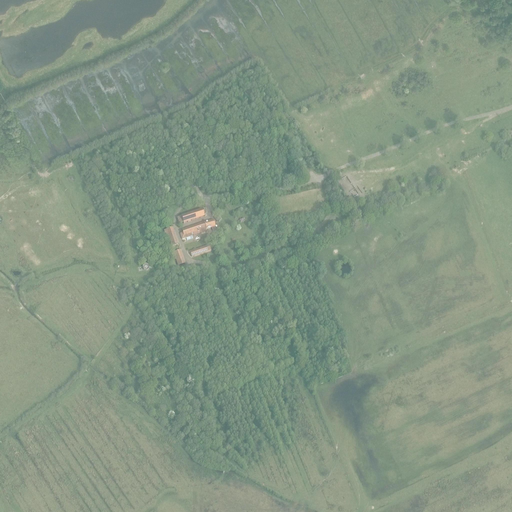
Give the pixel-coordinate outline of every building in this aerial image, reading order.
[(181,216),(184,224),(204,217),(201,209),(181,216)] [(212,231),(216,230),(213,220),(204,223),(183,230),(184,232),(180,234),(181,239),(186,238),(187,241),(193,239),(192,236),(207,231),(206,230),(211,228),(212,231)] [(172,248),(179,246),(172,227),(163,230),(166,236),(167,235),(172,248)] [(190,252),(192,257),(210,250),(209,245),(190,252)] [(178,266),(185,264),(180,250),(173,253),(171,254),(172,258),(174,257),(178,266)]
